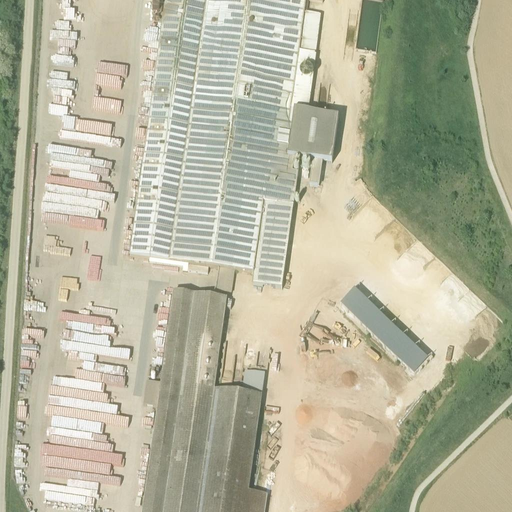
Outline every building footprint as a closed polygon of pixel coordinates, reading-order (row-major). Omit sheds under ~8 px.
[(163,0),(127,258),(217,271),(214,294),(231,296),(234,273),(252,276),(251,286),(281,291),(300,161),(331,166),(339,121),(308,114),(323,1),(313,0),(163,0)] [(312,186),(321,187),(323,166),(313,165),(312,186)] [(356,293),(342,307),(416,377),(430,363),(356,293)] [(248,493),(257,431),(264,376),(244,373),(241,395),(214,391),(227,302),(172,295),(160,384),(146,382),(143,407),(157,409),(153,432),(142,511),(264,511),(267,496),(248,493)] [(275,488),(276,476),(265,474),(263,486),(275,488)]
